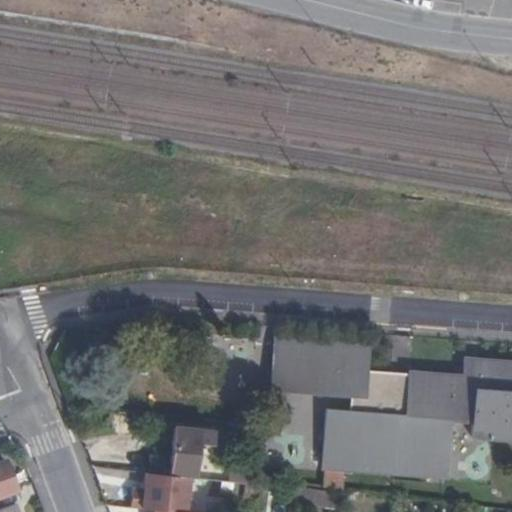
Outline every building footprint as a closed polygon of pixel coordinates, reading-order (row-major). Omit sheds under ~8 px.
[(511,364),(464,360),(462,378),(446,377),(363,370),(365,347),(275,341),(270,389),(348,396),(347,413),(326,412),(321,466),(322,466),(342,468),(403,474),(442,476),(447,421),(471,422),(470,435),(511,438),(511,364)] [(462,378),(464,360),(447,359),(446,377),(462,378)] [(207,444),(208,433),(174,429),(170,474),(190,477),(194,443),(207,444)] [(0,496),(14,491),(3,462),(0,462),(0,496)] [(342,468),(322,466),(320,485),(340,488),(342,468)] [(296,502),(330,507),(331,493),(297,489),(296,502)]
